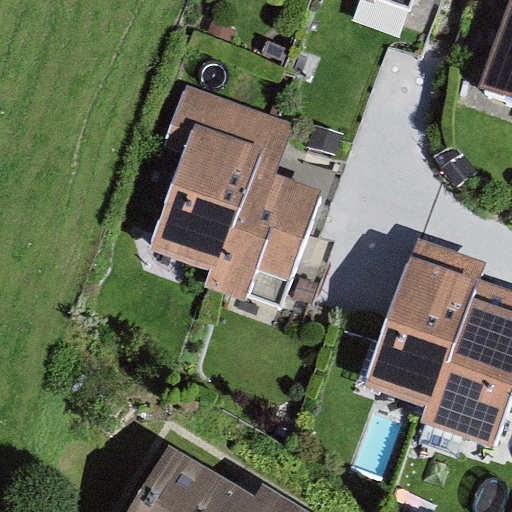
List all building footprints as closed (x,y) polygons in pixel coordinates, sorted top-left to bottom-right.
[(366,0),(392,9),(395,0),(366,0)] [(511,51),(497,91),(511,96),(511,51)] [(314,133),(199,90),(180,140),(209,151),(171,251),(229,273),(222,290),(265,306),(277,273),(307,284),(339,198),(295,182),(314,133)] [(506,276),(435,252),(387,390),(450,412),(442,437),(503,458),(511,431),(511,298),(499,295),(506,276)] [(271,511),(186,458),(151,511),(271,511)]
